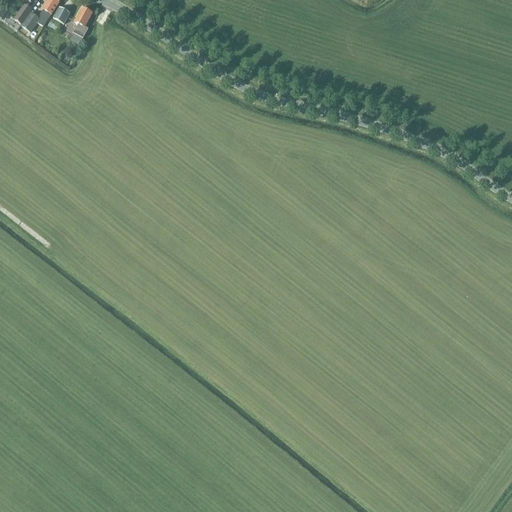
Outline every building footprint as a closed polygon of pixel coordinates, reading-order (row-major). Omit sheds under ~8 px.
[(43,28),(48,21),(61,0),(60,0),(49,0),(46,5),(46,6),(37,19),(39,21),(37,24),(43,28)] [(21,26),(32,11),(24,6),(14,21),(21,26)] [(59,9),(53,20),(64,26),(69,15),(59,9)] [(88,30),(85,29),(92,15),(82,9),(74,23),(78,25),(73,34),(83,40),(88,30)] [(37,19),(31,15),(22,28),(30,34),(37,24),(39,21),(37,19)]
